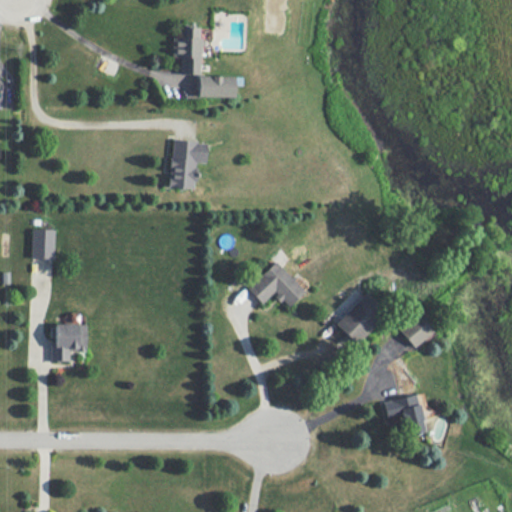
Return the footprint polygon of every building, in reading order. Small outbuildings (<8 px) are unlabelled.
[(197,74),(199,27),(180,26),(180,37),(171,37),(170,57),(179,57),(178,73),(197,74)] [(196,96),(232,97),(232,76),(196,75),(196,96)] [(193,188),(194,162),(204,162),(205,141),(170,140),(168,187),(193,188)] [(29,258),(52,259),(53,229),(30,228),(29,258)] [(260,304),(273,292),(287,307),(303,292),(275,260),(245,287),(260,304)] [(334,324),(354,343),(384,311),(363,292),(334,324)] [(395,326),(411,347),(436,328),(420,307),(395,326)] [(84,323),(52,324),(53,346),(48,346),(49,362),(68,361),(68,352),(84,351),(84,323)] [(381,401),(384,418),(399,414),(403,435),(423,431),(415,394),(381,401)]
